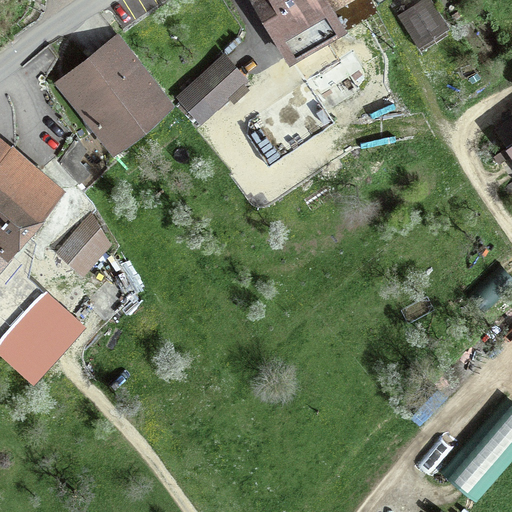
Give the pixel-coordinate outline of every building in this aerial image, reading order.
[(370,0),(257,0),(292,60),(376,9),(370,0)] [(426,1),(402,16),(418,42),(443,26),(426,1)] [(154,117),(172,102),(116,37),(70,75),(82,86),(72,95),(116,150),(147,123),(153,129),(158,123),(154,117)] [(238,83),(220,62),(180,98),(199,118),(238,83)] [(79,161),(87,150),(77,135),(59,162),(79,184),(91,173),(79,161)] [(0,323),(34,354),(67,318),(22,278),(31,244),(23,237),(50,205),(49,204),(61,189),(0,138),(0,323)] [(511,141),(506,146),(511,153),(511,180),(502,187),(511,201),(511,141)]
